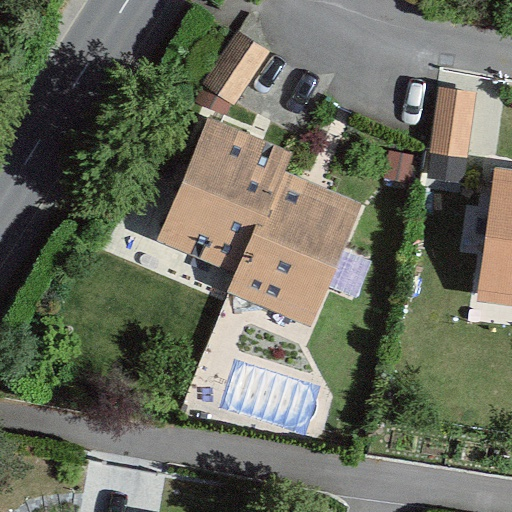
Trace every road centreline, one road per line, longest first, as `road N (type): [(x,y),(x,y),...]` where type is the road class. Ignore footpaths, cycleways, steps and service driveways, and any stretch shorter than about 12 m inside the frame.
road 1 (secondary): [(125,0),(0,198)]
road 2 (residential): [(329,0),(397,35),(511,59)]
road 3 (residential): [(354,483),(511,505)]
